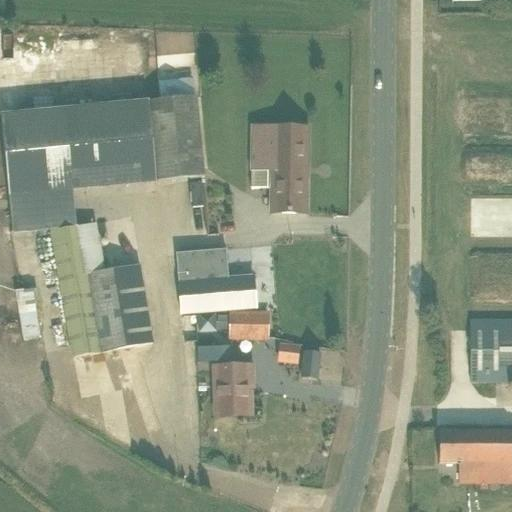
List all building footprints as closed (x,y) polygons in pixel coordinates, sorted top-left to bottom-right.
[(195,97),(147,102),(155,183),(203,178),(195,97)] [(304,214),(305,129),(251,128),(250,190),(274,191),(273,214),(304,214)] [(96,225),(50,233),(71,359),(154,345),(140,266),(105,272),(96,225)] [(182,318),(271,308),(267,276),(229,279),(227,248),(186,250),(188,282),(178,283),(182,318)] [(38,287),(18,289),(23,338),(43,336),(38,287)] [(229,341),(269,341),(269,313),(241,312),(229,313),(229,341)] [(511,322),(469,322),(470,382),(511,382),(511,322)] [(299,349),(277,347),(276,364),(297,366),(299,349)] [(320,354),(304,353),(301,379),(316,381),(320,354)] [(248,367),(215,369),(217,417),(249,416),(248,367)] [(458,464),(458,484),(511,484),(511,432),(439,432),(438,464),(458,464)]
